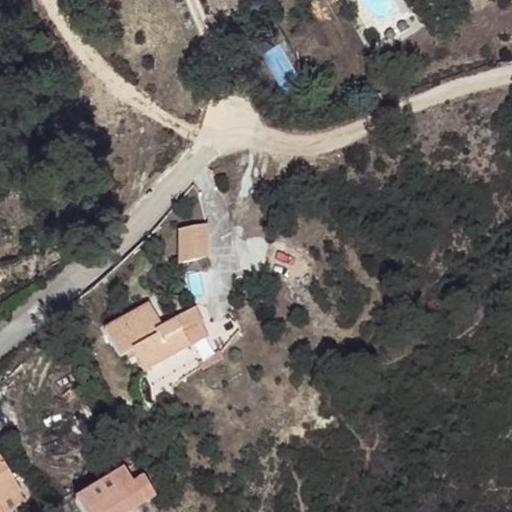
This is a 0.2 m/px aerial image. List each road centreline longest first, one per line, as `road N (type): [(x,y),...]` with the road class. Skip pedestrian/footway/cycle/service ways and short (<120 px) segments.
road 1 (unclassified): [(511,71),(324,140),(227,133),(0,338)]
road 2 (track): [(60,0),(89,55),(139,99),(183,123),(227,133)]
